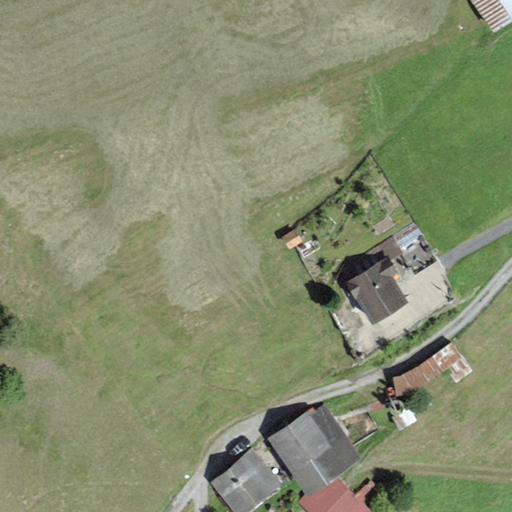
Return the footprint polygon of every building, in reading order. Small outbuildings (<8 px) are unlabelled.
[(511,0),(471,0),(493,29),(511,14),(511,0)] [(421,222),(399,234),(411,256),(433,244),(421,222)] [(379,250),(341,273),(371,320),(408,297),(379,250)] [(459,380),(476,368),(456,338),(396,379),(406,395),(450,365),(459,380)] [(324,406),(271,442),(305,492),(332,473),(358,456),(324,406)] [(242,511),(279,482),(254,452),(213,486),(234,511),(242,511)] [(305,492),(300,500),(312,511),(361,511),(367,507),(332,473),(305,492)]
